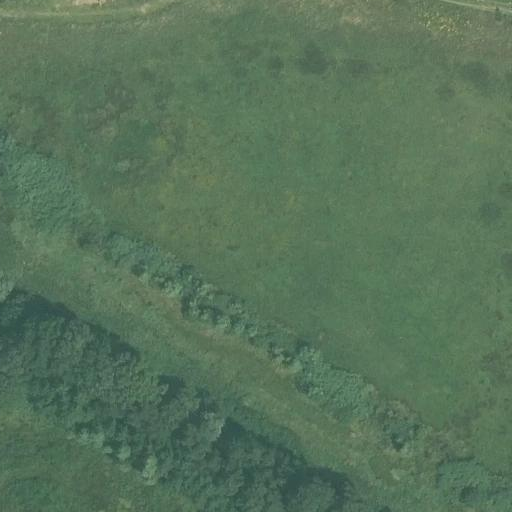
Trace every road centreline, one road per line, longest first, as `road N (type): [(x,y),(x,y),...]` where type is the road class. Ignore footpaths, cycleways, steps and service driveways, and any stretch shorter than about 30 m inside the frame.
road 1 (track): [(357,511),(0,272)]
road 2 (track): [(166,0),(88,19),(0,11)]
